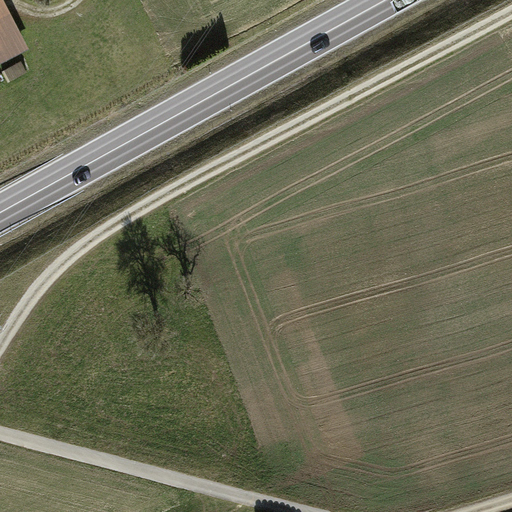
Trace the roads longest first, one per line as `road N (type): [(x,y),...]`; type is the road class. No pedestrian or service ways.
road 1 (track): [(0,339),(35,284),(176,183),(511,8)]
road 2 (primary): [(0,216),(394,0)]
road 3 (track): [(0,432),(296,511)]
